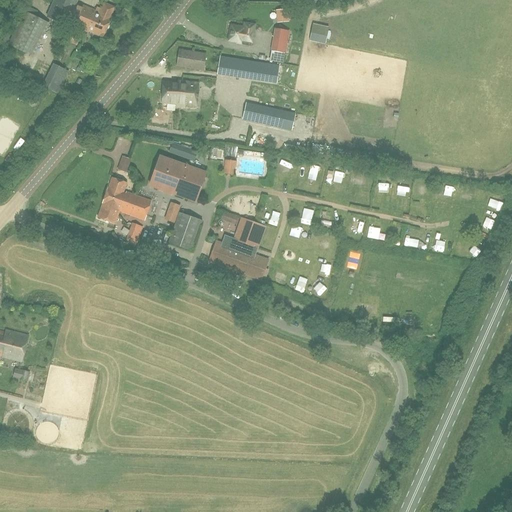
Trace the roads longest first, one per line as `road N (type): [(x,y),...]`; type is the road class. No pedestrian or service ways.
road 1 (unclassified): [(351,511),(398,409),(403,384),(389,353),(276,323),(7,214)]
road 2 (tertiary): [(7,214),(187,0)]
road 3 (primary): [(408,511),(511,277)]
